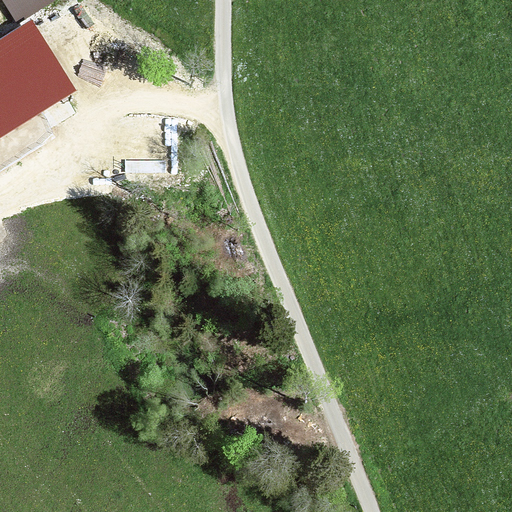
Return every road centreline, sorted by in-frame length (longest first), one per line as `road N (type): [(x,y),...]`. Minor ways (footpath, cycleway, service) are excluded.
road 1 (track): [(369,511),(234,154),(221,0)]
road 2 (track): [(230,118),(139,81),(60,72)]
